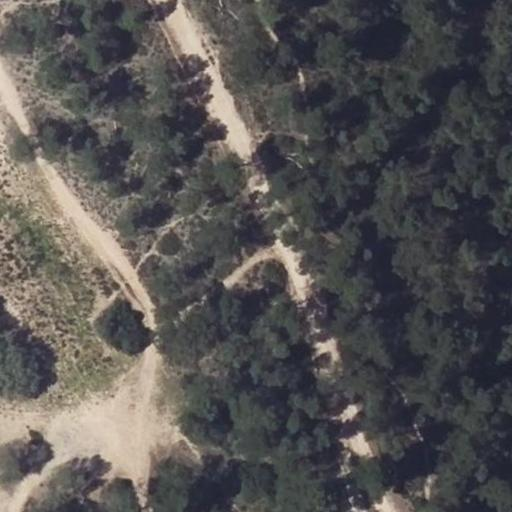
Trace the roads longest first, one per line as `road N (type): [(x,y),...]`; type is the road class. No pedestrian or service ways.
road 1 (track): [(380,511),(302,251),(147,0)]
road 2 (track): [(0,70),(85,218),(170,312),(263,283),(302,251)]
